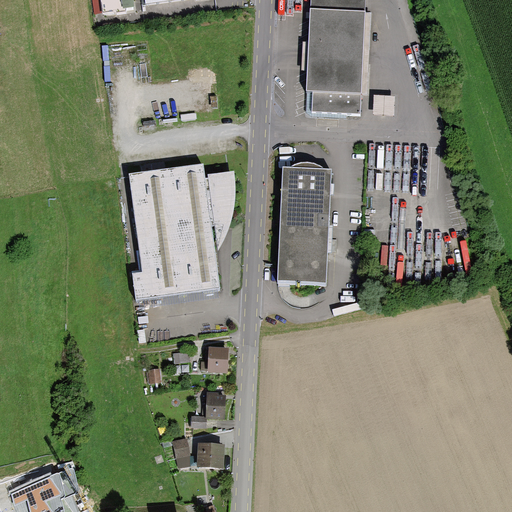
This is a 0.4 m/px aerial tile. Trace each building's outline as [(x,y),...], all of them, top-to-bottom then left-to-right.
[(103,12),(101,0),(92,0),(95,15),(103,13),(103,12)] [(134,7),(133,0),(101,0),(103,12),(134,7)] [(365,0),(310,0),(306,90),(307,90),(313,91),(312,111),(346,113),(361,114),(362,94),(365,12),(365,0)] [(365,12),(362,94),(368,94),(371,12),(365,12)] [(311,117),(346,118),(346,113),(312,111),(313,91),(307,90),(306,113),(311,117)] [(327,286),(332,169),(323,168),(319,165),(313,163),(308,162),(301,163),(295,165),(291,167),(283,167),(278,284),(327,286)] [(136,300),(221,288),(216,254),(227,235),(233,215),(236,195),(234,171),(205,175),(204,164),(129,174),(142,272),(132,273),(136,300)] [(208,371),(208,373),(227,373),(229,348),(209,347),(208,362),(208,371)] [(189,352),(174,354),(175,364),(190,362),(189,352)] [(161,383),(160,369),(148,370),(148,372),(150,383),(150,384),(161,383)] [(225,420),(227,395),(219,395),(219,392),(207,392),(206,405),(203,405),(202,415),(206,415),(206,416),(206,419),(207,419),(225,420)] [(207,428),(207,419),(206,419),(206,416),(192,416),(192,428),(207,428)] [(187,438),(172,442),(174,450),(178,469),(191,467),(190,456),(191,456),(187,438)] [(197,467),(224,469),(225,444),(198,443),(197,467)] [(50,478),(12,494),(15,506),(28,500),(30,511),(72,511),(64,499),(75,494),(77,493),(76,491),(63,471),(60,474),(58,473),(49,476),(50,478)]
